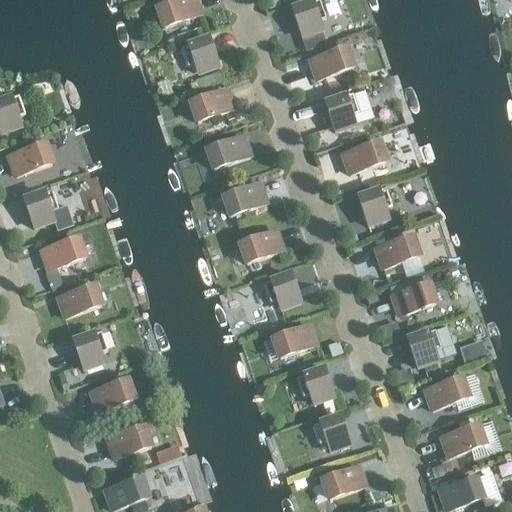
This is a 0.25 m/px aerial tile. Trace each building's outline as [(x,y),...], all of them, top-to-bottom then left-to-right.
[(164,31),(201,19),(194,0),(189,0),(157,11),(164,31)] [(265,0),(269,12),(281,8),(277,0),(265,0)] [(320,3),(292,13),(302,41),(306,53),(326,46),(322,34),(319,24),(326,22),(320,3)] [(176,39),(179,47),(205,38),(202,30),(176,39)] [(198,77),(219,70),(209,42),(181,52),(188,70),(195,68),(198,77)] [(317,84),(353,72),(346,51),(310,64),(317,84)] [(198,92),(211,88),(223,83),(222,81),(220,74),(195,83),(198,92)] [(198,126),(234,113),(227,93),(191,106),(198,126)] [(352,119),(359,116),(353,98),(325,107),(335,135),(355,129),(352,119)] [(18,121),(25,118),(19,99),(0,105),(0,134),(1,137),(21,130),(18,121)] [(237,125),(233,116),(226,118),(229,128),(237,125)] [(318,135),(309,138),(311,145),(320,141),(318,135)] [(214,173),(250,161),(243,140),(207,153),(214,173)] [(350,179),(386,166),(379,146),(343,158),(350,179)] [(16,180),(52,168),(45,147),(9,160),(16,180)] [(230,220),(267,208),(260,187),(223,200),(230,220)] [(385,213),(392,211),(385,192),(358,202),(368,230),(388,223),(385,213)] [(51,194),(24,204),(34,232),(54,225),(56,232),(72,227),(66,210),(58,213),(51,194)] [(345,237),(349,247),(357,244),(354,234),(345,237)] [(247,267),(283,255),(276,235),(240,247),(247,267)] [(383,273),(419,260),(412,240),(376,253),(383,273)] [(49,275),(85,262),(78,242),(42,255),(49,275)] [(62,288),(57,272),(45,277),(51,292),(62,288)] [(281,313),(301,306),(291,278),(264,288),(270,306),(277,304),(281,313)] [(410,294),(392,300),(399,320),(435,308),(428,287),(425,279),(407,285),(410,294)] [(65,322),(101,309),(94,289),(58,302),(65,322)] [(383,344),(400,338),(396,325),(378,331),(383,344)] [(280,362),(316,349),(309,329),(273,342),(280,362)] [(435,334),(407,343),(417,372),(438,365),(437,364),(456,357),(447,330),(435,334)] [(100,357),(107,354),(101,336),(73,345),(83,373),(104,366),(100,357)] [(343,356),(339,345),(328,349),(332,360),(343,356)] [(395,376),(400,389),(413,385),(409,371),(395,376)] [(314,408),(334,401),(324,372),(297,382),(303,401),(310,398),(314,408)] [(69,392),(65,381),(59,383),(63,394),(69,392)] [(432,415),(468,402),(461,382),(425,394),(432,415)] [(98,416),(134,404),(127,383),(91,396),(98,416)] [(337,415),(333,403),(322,407),(327,418),(337,415)] [(330,455),(350,448),(341,420),(313,429),(320,448),(327,445),(330,455)] [(449,462),(485,449),(478,429),(442,441),(449,462)] [(115,464),(151,451),(144,431),(108,443),(115,464)] [(169,464),(164,453),(155,456),(159,467),(169,464)] [(329,503),(365,491),(358,471),(322,483),(329,503)] [(476,482),(440,495),(445,511),(456,511),(483,503),(486,510),(498,506),(489,478),(476,482)] [(145,503),(148,502),(141,482),(105,494),(111,511),(120,511),(130,509),(145,503)] [(145,511),(148,511),(145,503),(130,509),(131,511),(145,511)]
